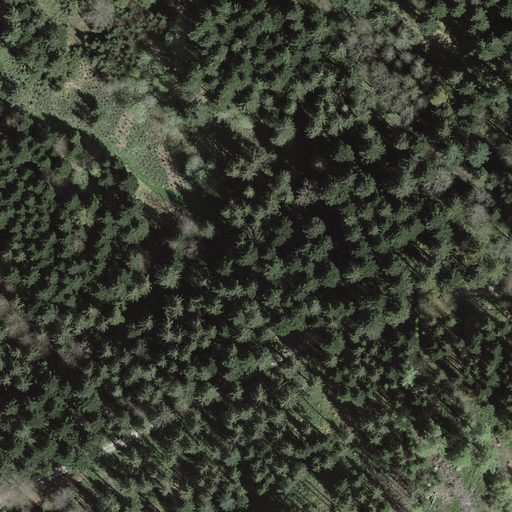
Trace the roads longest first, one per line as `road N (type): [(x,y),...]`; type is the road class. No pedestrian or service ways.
road 1 (track): [(0,503),(161,426),(306,340),(423,289),(511,287)]
road 2 (track): [(288,0),(328,72),(511,207)]
